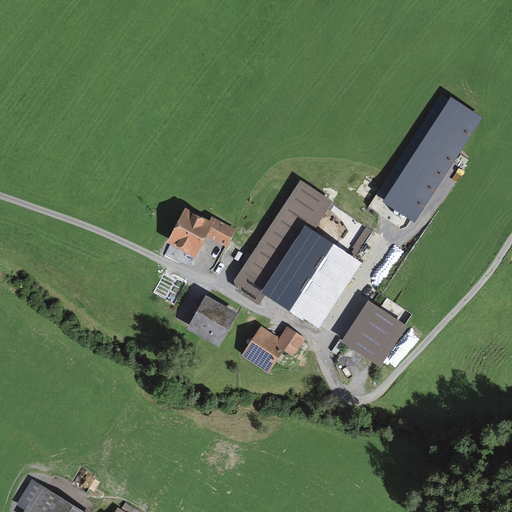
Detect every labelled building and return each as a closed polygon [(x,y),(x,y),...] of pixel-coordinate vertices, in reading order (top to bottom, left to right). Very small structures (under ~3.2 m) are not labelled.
[(382,204),(415,225),(483,119),(450,98),(449,100),(441,95),(377,196),(384,201),(382,204)] [(301,183),(235,281),(236,291),(258,306),(265,296),(301,320),(345,255),(312,233),(332,203),(301,183)] [(167,243),(196,259),(207,237),(227,248),(237,230),(214,218),(211,224),(184,210),(167,243)] [(187,331),(219,349),(238,314),(205,297),(187,331)] [(407,327),(368,302),(341,344),(381,369),(407,327)] [(260,328),(242,356),(269,374),(284,351),(293,358),(306,339),(287,327),(278,340),(260,328)] [(86,511),(32,478),(15,506),(23,511),(22,511),(86,511)] [(140,511),(125,502),(121,510),(118,508),(115,511),(140,511)]
